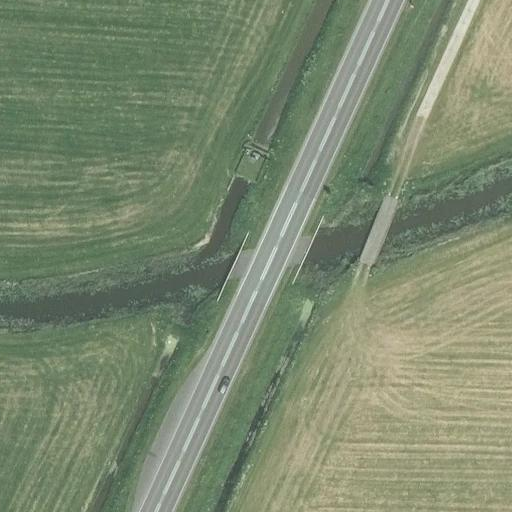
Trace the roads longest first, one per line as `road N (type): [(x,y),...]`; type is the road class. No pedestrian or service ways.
road 1 (trunk): [(155,511),(386,0)]
road 2 (track): [(364,266),(475,0)]
